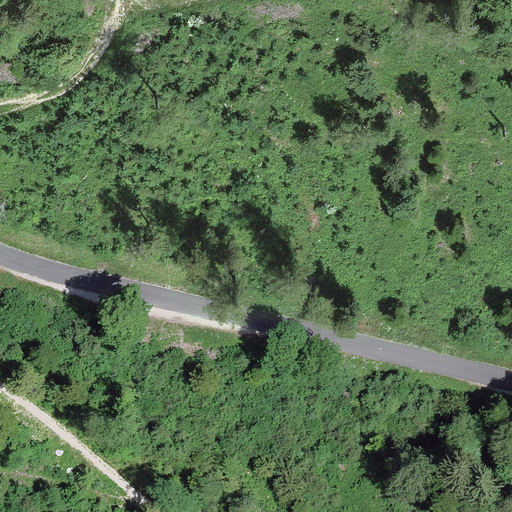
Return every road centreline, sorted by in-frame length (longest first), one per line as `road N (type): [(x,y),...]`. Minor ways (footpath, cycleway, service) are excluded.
road 1 (unclassified): [(511,379),(89,284),(0,256)]
road 2 (track): [(0,385),(158,511)]
road 3 (track): [(118,5),(70,80),(0,109)]
